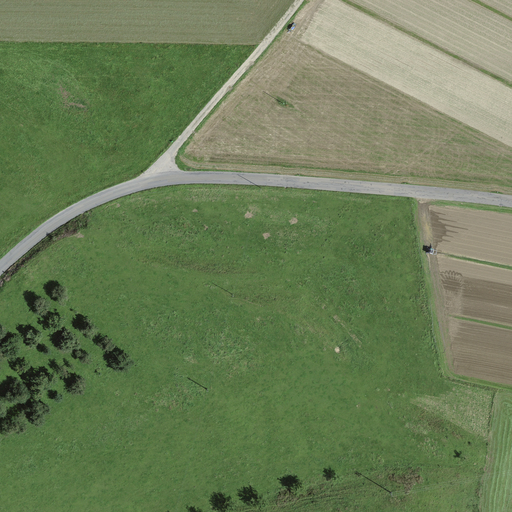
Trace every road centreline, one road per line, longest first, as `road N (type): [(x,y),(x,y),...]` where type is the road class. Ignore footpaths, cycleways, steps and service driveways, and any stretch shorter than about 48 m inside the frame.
road 1 (unclassified): [(0,272),(77,208),(157,180),(228,177),(511,201)]
road 2 (track): [(157,180),(300,0)]
